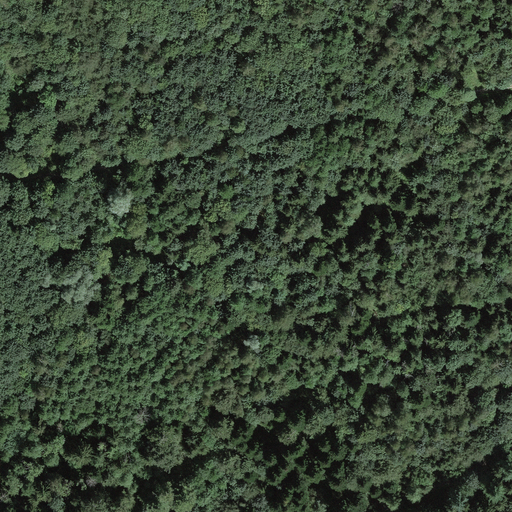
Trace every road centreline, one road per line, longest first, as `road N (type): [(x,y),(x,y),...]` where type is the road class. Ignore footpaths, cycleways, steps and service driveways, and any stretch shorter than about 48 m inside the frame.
road 1 (track): [(511,82),(42,175),(0,167)]
road 2 (track): [(368,511),(511,443)]
